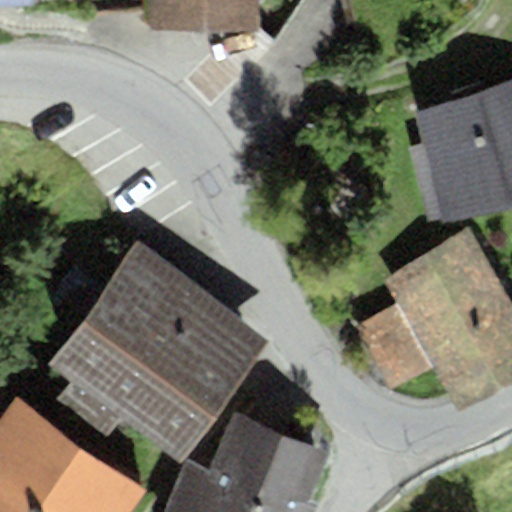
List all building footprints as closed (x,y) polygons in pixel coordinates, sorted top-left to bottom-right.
[(0,0),(0,8),(32,9),(32,0),(0,0)] [(255,0),(148,0),(148,37),(255,38),(255,0)] [(443,220),(445,225),(511,202),(511,83),(414,115),(422,145),(443,220)] [(428,224),(443,220),(422,145),(407,149),(428,224)] [(511,382),(511,305),(467,228),(383,276),(399,305),(434,367),(460,412),(511,382)] [(181,463),(267,342),(136,241),(47,365),(72,383),(59,402),(109,438),(121,420),(181,463)] [(434,367),(399,305),(358,328),(394,390),(434,367)] [(0,511),(134,511),(147,494),(15,398),(0,417),(0,511)] [(301,511),(327,457),(233,414),(207,472),(295,511),(301,511)] [(295,511),(207,472),(186,463),(164,511),(295,511)]
